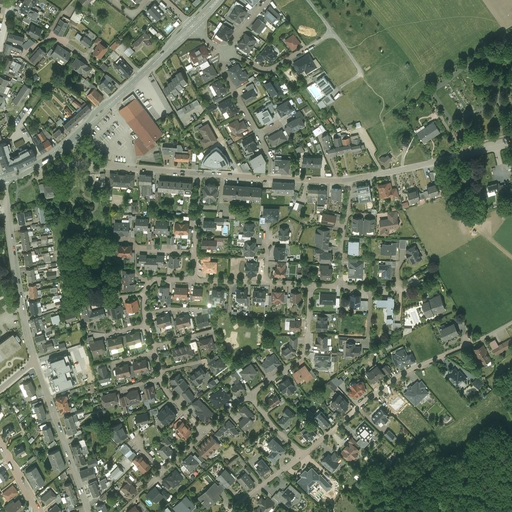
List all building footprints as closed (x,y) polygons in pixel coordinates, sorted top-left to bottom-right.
[(31,5),(24,1),(23,2),(19,0),(16,5),(20,7),(19,8),(31,15),(32,14),(36,16),(38,13),(33,10),(33,11),(29,9),(31,5)] [(155,4),(152,6),(149,9),(146,12),(147,12),(148,14),(149,14),(155,21),(158,19),(161,16),(164,13),(157,7),(157,6),(155,4)] [(166,10),(160,4),(157,7),(164,13),(166,10)] [(242,9),(237,6),(233,11),(243,18),(247,12),(242,9)] [(280,16),(270,7),(267,10),(268,11),(264,14),(273,22),(276,19),(277,19),(280,16)] [(83,14),(74,10),(70,19),(78,24),(83,14)] [(243,18),(233,11),(230,16),(235,19),(240,23),(243,18)] [(39,20),(27,14),(26,18),(31,21),(37,24),(39,20)] [(155,21),(149,14),(147,17),(153,23),(155,21)] [(230,16),(227,14),(225,18),(232,23),(235,19),(230,16)] [(70,19),(63,16),(61,20),(68,23),(75,27),(78,24),(70,19)] [(97,24),(102,27),(104,23),(100,20),(101,18),(97,16),(96,19),(99,20),(97,24)] [(57,26),(65,29),(68,23),(61,20),(60,19),(57,26)] [(266,24),(258,19),(252,27),(259,33),(266,24)] [(223,24),(231,29),(233,25),(225,21),(223,24)] [(41,30),(32,24),(27,32),(31,34),(31,35),(37,38),(40,33),(41,30)] [(223,24),(220,29),(230,35),(233,30),(231,29),(223,24)] [(65,29),(57,26),(54,32),(61,36),(65,29)] [(151,26),(148,29),(154,35),(156,32),(151,26)] [(230,35),(220,29),(216,34),(224,39),(226,40),(230,35)] [(16,33),(9,31),(6,40),(14,42),(16,33)] [(88,33),(85,31),(83,35),(84,36),(80,41),(84,44),(83,44),(86,46),(87,46),(88,44),(89,44),(89,43),(91,41),(93,38),(92,37),(88,33)] [(24,35),(16,33),(14,42),(22,44),(24,35)] [(147,34),(137,42),(136,41),(132,45),(136,50),(143,44),(147,49),(152,44),(148,39),(150,38),(147,34)] [(224,39),(216,34),(214,37),(222,42),(224,39)] [(251,37),(246,34),(242,40),(252,47),(256,41),(251,37)] [(300,44),(293,35),(285,41),(292,50),(300,44)] [(30,39),(21,46),(26,50),(34,42),(30,39)] [(252,47),(242,40),(238,46),(240,47),(248,52),(252,47)] [(127,57),(134,52),(125,42),(120,45),(125,50),(123,52),(127,57)] [(11,46),(5,43),(3,52),(9,54),(10,50),(19,53),(20,50),(11,46)] [(106,49),(100,43),(94,51),(94,53),(96,55),(98,55),(100,56),(106,49)] [(70,54),(65,50),(64,50),(61,48),(61,47),(57,45),(54,50),(51,55),(58,60),(59,59),(64,62),(63,63),(64,64),(70,54)] [(45,53),(38,46),(33,52),(40,58),(45,53)] [(204,46),(193,52),(194,55),(191,57),(194,62),(197,61),(205,56),(208,54),(204,46)] [(274,51),(268,46),(261,54),(261,55),(265,57),(271,62),(274,59),(274,60),(274,59),(276,56),(272,53),(274,51)] [(40,58),(33,52),(28,58),(35,64),(40,58)] [(261,54),(260,54),(256,59),(261,62),(265,57),(261,55),(261,54)] [(315,67),(308,55),(294,64),(299,73),(306,68),(308,72),(315,67)] [(205,56),(197,61),(200,65),(207,61),(205,56)] [(16,63),(6,57),(1,66),(5,68),(6,66),(9,68),(13,70),(16,63)] [(86,65),(77,58),(71,66),(75,68),(74,68),(75,69),(86,76),(88,74),(83,70),(86,65)] [(132,71),(122,60),(116,67),(126,77),(132,71)] [(207,61),(200,65),(203,71),(203,70),(210,66),(207,61)] [(16,63),(13,70),(17,72),(21,65),(16,63)] [(91,69),(86,65),(83,70),(88,74),(91,69)] [(210,66),(203,70),(205,73),(202,75),(205,81),(217,75),(212,65),(210,66)] [(238,65),(228,70),(232,75),(241,70),(238,65)] [(9,68),(6,66),(5,68),(1,66),(0,69),(0,71),(12,77),(15,73),(8,70),(9,68)] [(241,70),(232,75),(237,85),(246,80),(241,70)] [(187,82),(181,72),(176,74),(177,76),(182,84),(187,82)] [(8,80),(0,76),(0,82),(5,86),(8,80)] [(182,84),(177,76),(172,79),(173,80),(178,89),(183,86),(182,84)] [(110,82),(106,78),(99,85),(108,93),(114,87),(114,86),(113,85),(113,84),(113,85),(110,82)] [(178,89),(173,80),(168,83),(169,85),(174,94),(179,91),(178,89)] [(226,92),(220,80),(212,85),(209,86),(212,90),(214,89),(218,96),(221,95),(226,92)] [(276,84),(275,85),(274,83),(272,84),(270,81),(265,84),(272,95),(277,92),(278,95),(283,92),(282,91),(279,87),(279,85),(277,86),(276,84)] [(334,90),(329,82),(320,88),(326,96),(334,90)] [(252,83),(246,87),(248,91),(252,89),(252,90),(255,88),(252,83)] [(289,91),(285,83),(279,87),(282,91),(284,90),(286,93),(289,91)] [(24,84),(12,102),(19,106),(31,89),(24,84)] [(174,94),(169,85),(163,88),(169,98),(175,96),(174,94)] [(95,90),(94,89),(93,89),(87,95),(96,105),(96,104),(102,98),(103,98),(95,90)] [(248,91),(242,95),(247,103),(256,97),(252,90),(252,89),(248,91)] [(119,111),(127,121),(138,136),(134,139),(136,155),(144,154),(155,145),(157,143),(155,140),(163,134),(133,94),(123,102),(126,106),(119,111)] [(230,98),(218,105),(222,112),(226,110),(230,116),(237,112),(230,98)] [(197,99),(192,102),(195,108),(200,105),(197,99)] [(288,101),(276,107),(281,116),(286,113),(288,112),(293,109),(289,101),(288,101)] [(192,102),(187,105),(190,111),(195,108),(192,102)] [(214,103),(206,107),(209,113),(217,108),(214,103)] [(264,110),(258,112),(262,124),(276,119),(273,111),(275,110),(272,103),(267,104),(268,109),(264,110)] [(87,105),(82,109),(86,113),(91,109),(87,105)] [(190,111),(187,105),(182,108),(185,114),(190,111)] [(182,108),(176,111),(180,117),(185,114),(182,108)] [(86,113),(82,109),(77,113),(81,117),(86,113)] [(304,117),(300,110),(295,113),(297,117),(299,116),(301,119),(304,117)] [(81,117),(77,113),(73,117),(77,122),(81,117)] [(299,116),(297,117),(297,118),(293,120),(298,128),(304,125),(301,119),(299,116)] [(73,117),(68,121),(72,126),(77,122),(73,117)] [(298,128),(293,120),(287,123),(288,126),(291,132),(298,128)] [(68,121),(63,125),(67,130),(72,126),(68,121)] [(239,124),(237,121),(229,125),(234,133),(235,135),(240,132),(247,128),(243,122),(239,124)] [(426,127),(425,127),(426,128),(418,133),(416,131),(420,137),(420,138),(421,139),(422,139),(424,142),(429,139),(429,138),(439,132),(440,133),(433,122),(426,127)] [(205,138),(213,134),(208,124),(203,127),(200,129),(205,138)] [(319,126),(312,130),(314,133),(316,136),(323,132),(319,126)] [(57,129),(55,127),(52,129),(54,132),(52,133),(57,139),(63,133),(59,128),(57,129)] [(281,131),(275,134),(268,138),(272,145),(281,140),(282,141),(286,139),(287,140),(290,138),(287,134),(285,136),(281,130),(281,131)] [(240,132),(235,135),(234,133),(231,134),(235,141),(243,136),(240,132)] [(328,133),(322,137),(324,148),(328,147),(332,146),(330,138),(331,138),(330,135),(328,133)] [(213,134),(205,138),(206,140),(202,142),(205,147),(217,140),(213,134)] [(48,140),(44,142),(43,140),(44,139),(42,135),(38,136),(47,150),(52,147),(48,140)] [(47,150),(38,136),(35,138),(38,143),(39,142),(40,144),(37,146),(41,153),(47,150)] [(251,136),(243,141),(246,147),(247,146),(248,149),(249,151),(252,150),(256,147),(254,142),(251,136)] [(346,138),(342,138),(343,146),(351,145),(350,137),(346,138)] [(409,143),(409,141),(409,140),(408,138),(407,137),(405,137),(404,137),(402,138),(402,140),(401,141),(402,143),(402,144),(404,145),(405,145),(407,145),(408,144),(409,143)] [(342,138),(334,140),(335,147),(343,146),(342,138)] [(23,139),(13,143),(15,147),(25,144),(23,139)] [(332,146),(328,147),(330,156),(332,156),(332,154),(337,153),(336,153),(335,147),(333,146),(332,146)] [(182,150),(177,150),(177,148),(174,147),(174,154),(173,158),(175,158),(175,159),(182,160),(182,153),(182,150)] [(182,153),(182,160),(189,160),(189,159),(190,159),(191,149),(188,149),(188,154),(182,153)] [(249,151),(248,149),(245,151),(246,153),(244,155),(246,158),(254,154),(252,150),(249,151)] [(32,150),(17,158),(20,166),(36,158),(32,150)] [(214,152),(205,157),(206,160),(209,164),(210,167),(220,161),(214,152)] [(15,154),(11,159),(12,162),(11,162),(11,164),(13,168),(20,166),(17,158),(15,154)] [(257,156),(251,159),(252,162),(255,167),(256,167),(256,170),(264,171),(264,166),(265,166),(265,161),(261,154),(257,156)] [(386,156),(382,156),(379,159),(386,166),(389,164),(389,160),(391,159),(391,158),(388,154),(387,155),(386,156)] [(312,157),(303,156),(303,165),(312,166),(312,157)] [(321,157),(312,157),(312,166),(321,166),(321,157)] [(3,168),(11,164),(11,162),(12,162),(11,159),(10,160),(1,164),(3,168)] [(118,174),(110,174),(110,184),(111,185),(116,185),(117,184),(121,184),(122,174),(118,174)] [(133,175),(126,175),(126,174),(122,174),(121,184),(125,185),(126,186),(132,186),(133,185),(133,175)] [(285,192),(285,182),(272,182),(272,192),(272,194),(285,194),(285,192)] [(285,182),(285,192),(294,192),(294,182),(285,182)] [(388,182),(386,182),(385,183),(382,184),(381,183),(379,183),(378,185),(378,186),(380,187),(381,193),(385,192),(386,195),(391,194),(391,197),(399,196),(397,189),(391,190),(389,183),(388,182)] [(215,184),(208,183),(208,185),(205,185),(204,198),(206,198),(210,200),(213,199),(216,199),(218,186),(215,186),(215,184)] [(495,190),(495,192),(505,190),(505,189),(504,185),(504,184),(497,186),(496,183),(488,186),(488,187),(487,188),(487,190),(489,190),(489,191),(495,190)] [(54,184),(44,186),(43,185),(43,184),(42,184),(41,184),(40,184),(40,185),(39,186),(40,192),(44,191),(45,196),(56,194),(54,184)] [(357,186),(359,201),(372,199),(369,184),(357,186)] [(238,186),(224,185),(223,198),(237,199),(238,186)] [(428,190),(423,192),(425,198),(434,195),(432,189),(433,189),(432,185),(427,187),(428,190)] [(251,187),(238,186),(237,199),(250,200),(251,187)] [(260,187),(251,187),(250,200),(250,201),(251,201),(251,200),(255,200),(255,201),(255,200),(259,201),(259,202),(260,202),(260,201),(261,201),(262,188),(260,188),(260,187)] [(318,187),(309,187),(308,194),(308,195),(315,195),(318,195),(318,187)] [(326,188),(318,187),(318,195),(318,201),(324,202),(326,198),(325,198),(326,188)] [(340,189),(332,188),(331,198),(334,198),(338,198),(340,198),(340,189)] [(423,192),(418,193),(417,189),(412,191),(413,195),(414,195),(416,200),(425,198),(423,192)] [(412,191),(407,192),(409,196),(407,197),(408,198),(409,198),(410,202),(416,200),(414,195),(413,195),(412,191)] [(44,205),(38,207),(40,223),(47,222),(44,205)] [(278,209),(264,209),(264,217),(266,217),(266,221),(270,221),(270,220),(278,221),(278,209)] [(390,220),(385,219),(380,220),(381,224),(380,225),(380,229),(381,229),(381,233),(386,234),(386,230),(388,229),(389,228),(394,227),(396,228),(399,224),(398,223),(397,217),(396,210),(388,211),(389,218),(390,218),(390,220)] [(23,212),(17,213),(18,224),(25,223),(24,219),(31,218),(30,212),(23,213),(23,212)] [(334,216),(323,213),(321,222),(326,223),(326,222),(334,224),(335,219),(336,216),(334,216)] [(215,221),(204,221),(203,229),(216,230),(216,224),(216,221),(215,221)] [(253,224),(245,223),(245,227),(244,227),(244,231),(245,231),(245,234),(251,235),(253,235),(253,231),(253,232),(253,228),(253,224)] [(288,228),(280,228),(280,232),(279,232),(279,236),(280,236),(279,239),(280,239),(287,239),(288,236),(289,236),(289,232),(288,232),(288,228)] [(326,229),(318,228),(317,245),(323,246),(328,246),(329,230),(329,229),(326,229)] [(26,230),(20,231),(21,237),(28,236),(27,232),(30,231),(30,229),(26,229),(26,230)] [(354,241),(350,241),(349,252),(354,253),(355,253),(358,253),(358,241),(355,241),(354,241)] [(250,242),(245,242),(244,255),(245,255),(254,255),(255,255),(255,242),(250,242)] [(391,244),(383,243),(383,251),(389,252),(389,253),(391,253),(391,247),(395,248),(395,243),(391,243),(391,244)] [(414,245),(406,250),(407,252),(406,253),(409,257),(410,257),(413,262),(421,258),(414,245)] [(281,247),(275,247),(275,258),(278,258),(284,258),(284,256),(284,251),(285,250),(285,248),(284,246),(282,246),(281,247)] [(30,252),(23,253),(24,259),(31,258),(30,254),(34,253),(33,251),(30,252)] [(328,253),(320,252),(320,254),(320,261),(328,262),(329,263),(331,263),(332,261),(332,259),(331,258),(331,254),(329,254),(328,253)] [(178,256),(170,256),(170,261),(169,266),(170,266),(178,267),(178,256)] [(210,262),(204,262),(203,272),(216,272),(217,262),(210,262)] [(285,262),(278,262),(277,268),(276,268),(275,270),(274,271),(274,273),(275,274),(275,276),(285,277),(285,269),(285,262)] [(355,266),(350,266),(349,276),(360,277),(360,274),(362,274),(362,263),(357,262),(355,262),(355,266)] [(257,277),(257,264),(246,264),(245,277),(257,277)] [(385,265),(380,264),(379,271),(382,271),(382,277),(390,278),(390,265),(385,265)] [(33,268),(26,269),(27,275),(34,274),(33,270),(37,270),(36,267),(33,267),(33,268)] [(329,269),(321,269),(321,270),(321,278),(324,278),(325,279),(326,278),(331,278),(331,269),(329,269)] [(55,271),(46,272),(47,279),(56,278),(55,271)] [(34,274),(27,275),(28,281),(35,280),(35,281),(39,280),(38,274),(39,274),(39,273),(34,274)] [(35,284),(28,285),(29,291),(36,290),(35,286),(39,286),(38,283),(35,284)] [(168,287),(161,287),(160,291),(159,291),(159,294),(160,294),(160,298),(167,298),(167,295),(168,295),(168,294),(169,291),(167,291),(168,287)] [(202,289),(194,288),(193,295),(193,298),(201,298),(202,289)] [(219,290),(213,290),(212,295),(212,299),(213,299),(223,300),(224,290),(219,290)] [(247,291),(237,290),(237,298),(239,298),(239,301),(244,302),(246,302),(246,297),(247,291)] [(262,292),(259,291),(259,292),(253,291),(253,300),(257,300),(257,301),(261,302),(261,301),(264,301),(265,301),(265,295),(265,292),(262,292)] [(281,292),(275,292),(272,292),(272,296),(272,302),(275,302),(275,303),(281,303),(281,302),(283,302),(284,302),(284,294),(284,293),(281,293),(281,292)] [(301,293),(291,293),(291,298),(291,301),(300,302),(301,293)] [(321,293),(320,304),(338,304),(338,298),(337,298),(337,294),(321,293)] [(363,300),(360,300),(360,296),(350,295),(350,305),(359,305),(359,309),(363,309),(363,300)] [(439,296),(434,298),(434,300),(429,302),(428,302),(423,304),(427,316),(444,310),(439,296)] [(390,299),(377,299),(377,307),(379,307),(379,305),(387,305),(387,313),(393,313),(393,314),(393,313),(394,298),(390,297),(390,298),(390,299)] [(35,300),(28,302),(30,308),(37,307),(36,303),(39,302),(39,299),(35,300)] [(137,300),(126,303),(127,309),(128,312),(129,312),(139,309),(137,300)] [(89,303),(80,305),(84,321),(105,315),(103,309),(92,312),(89,303)] [(111,307),(111,311),(113,318),(115,319),(116,319),(117,317),(119,317),(120,318),(121,317),(122,316),(123,316),(120,305),(111,307)] [(74,311),(64,314),(66,322),(76,319),(74,311)] [(169,317),(169,314),(166,315),(166,314),(163,315),(165,325),(171,324),(169,317)] [(202,315),(197,316),(200,326),(209,323),(207,314),(202,315)] [(159,316),(157,317),(158,320),(159,327),(160,327),(165,325),(163,315),(159,316)] [(188,315),(185,315),(182,316),(184,326),(190,324),(189,318),(188,315)] [(182,316),(178,316),(178,317),(176,318),(177,320),(178,327),(179,327),(184,326),(182,316)] [(322,316),(318,316),(318,322),(317,322),(316,330),(327,330),(327,328),(328,328),(329,327),(329,325),(328,324),(327,324),(327,322),(327,320),(327,317),(322,316)] [(40,327),(37,318),(29,321),(33,332),(41,330),(40,327)] [(295,321),(290,321),(290,330),(294,330),(295,331),(297,331),(298,330),(300,330),(300,321),(295,321)] [(453,325),(441,330),(445,339),(457,334),(453,325)] [(138,332),(132,333),(135,343),(141,342),(141,341),(139,332),(138,332)] [(0,359),(0,360),(4,357),(6,356),(6,357),(10,354),(9,353),(11,352),(11,353),(15,350),(15,349),(16,348),(17,349),(20,346),(20,345),(21,345),(12,333),(0,342),(0,359)] [(132,333),(126,335),(129,344),(135,343),(132,333)] [(43,334),(35,337),(37,344),(44,341),(45,341),(43,334)] [(121,336),(115,338),(117,347),(123,346),(123,345),(121,337),(121,336)] [(327,337),(318,336),(318,341),(316,341),(316,344),(318,344),(318,346),(320,346),(327,346),(327,337)] [(115,338),(109,339),(109,340),(111,348),(111,349),(117,347),(115,338)] [(211,338),(199,341),(201,347),(206,346),(207,347),(208,347),(208,350),(214,348),(213,344),(211,338)] [(511,341),(511,339),(493,349),(495,353),(498,352),(499,353),(511,345),(511,341)] [(94,340),(90,342),(93,355),(100,353),(97,341),(94,342),(94,340)] [(103,340),(97,341),(100,353),(105,351),(103,340)] [(45,343),(44,341),(37,344),(40,352),(47,350),(45,343)] [(184,346),(187,357),(193,355),(191,349),(194,348),(195,350),(198,350),(196,341),(189,343),(190,345),(184,346)] [(352,344),(351,343),(350,343),(349,343),(349,344),(347,344),(346,355),(354,355),(354,354),(360,355),(361,347),(356,347),(354,347),(354,344),(352,344)] [(290,345),(282,351),(287,358),(296,352),(294,350),(296,348),(297,345),(290,344),(290,345)] [(187,357),(184,346),(172,349),(175,358),(180,356),(181,358),(187,357)] [(485,350),(483,346),(475,350),(479,358),(480,358),(483,364),(490,361),(485,350)] [(404,349),(399,351),(399,353),(392,356),(397,366),(398,366),(401,365),(405,363),(406,363),(408,362),(408,361),(409,361),(406,356),(407,356),(404,349)] [(66,353),(53,357),(55,364),(56,363),(58,369),(64,368),(62,364),(69,361),(66,353)] [(415,361),(412,354),(407,356),(406,356),(409,361),(410,363),(415,361)] [(330,357),(315,356),(315,359),(315,362),(319,362),(319,364),(315,364),(315,368),(316,368),(316,369),(328,370),(328,368),(330,368),(330,364),(327,364),(327,361),(330,361),(330,357)] [(270,357),(268,357),(267,358),(267,359),(267,360),(264,362),(265,363),(270,370),(270,371),(280,364),(275,357),(272,359),(270,357)] [(208,364),(214,373),(220,368),(221,370),(225,367),(219,358),(216,361),(215,359),(208,364)] [(146,360),(140,361),(142,371),(148,370),(146,362),(146,360)] [(140,361),(133,363),(134,365),(136,373),(136,372),(142,371),(140,361)] [(270,370),(265,363),(261,365),(267,372),(270,370)] [(128,364),(122,366),(124,376),(130,374),(128,366),(128,364)] [(243,370),(241,372),(243,376),(245,379),(248,377),(249,378),(251,379),(252,379),(253,377),(253,375),(256,373),(250,365),(243,370)] [(391,371),(386,365),(382,368),(387,374),(391,371)] [(100,374),(102,382),(110,380),(108,372),(107,372),(106,366),(99,368),(100,374)] [(122,366),(116,367),(116,369),(118,377),(119,377),(124,376),(122,366)] [(309,372),(305,366),(301,368),(301,367),(299,369),(300,370),(293,374),(298,381),(304,377),(307,381),(312,377),(309,372)] [(377,366),(369,372),(368,371),(366,373),(369,376),(369,378),(370,380),(372,380),(374,383),(378,379),(379,381),(381,379),(380,378),(384,374),(377,366)] [(201,368),(190,375),(197,384),(202,380),(201,378),(206,374),(201,368)] [(459,375),(454,370),(447,376),(457,388),(457,387),(462,383),(466,380),(461,374),(459,375)] [(69,373),(55,377),(59,389),(65,387),(64,383),(71,381),(69,373)] [(179,374),(170,380),(173,385),(175,388),(175,387),(179,392),(188,386),(179,374)] [(244,389),(237,379),(234,381),(237,385),(232,388),(234,391),(236,391),(238,394),(244,389)] [(338,379),(333,383),(337,387),(342,383),(338,379)] [(30,380),(22,384),(25,390),(33,386),(30,380)] [(213,380),(208,384),(211,389),(217,384),(213,380)] [(288,383),(286,380),(282,382),(283,383),(279,386),(281,389),(280,389),(281,391),(281,390),(283,392),(286,390),(289,394),(293,390),(295,389),(295,388),(291,382),(290,381),(288,383)] [(299,388),(294,380),(291,382),(295,388),(295,389),(296,390),(299,388)] [(483,385),(477,380),(473,385),(478,390),(483,385)] [(417,385),(416,384),(404,394),(415,406),(428,394),(424,390),(426,387),(421,381),(417,385)] [(333,382),(329,386),(329,387),(333,391),(337,387),(333,383),(333,382)] [(358,384),(357,385),(355,383),(352,384),(351,386),(352,388),(351,389),(349,393),(356,398),(358,395),(359,394),(361,393),(362,392),(365,391),(362,382),(358,384)] [(33,386),(25,390),(28,395),(36,391),(33,386)] [(153,386),(144,388),(146,394),(147,398),(148,397),(155,396),(153,386)] [(188,389),(182,394),(188,402),(194,397),(188,389)] [(221,389),(215,393),(215,396),(211,398),(215,404),(216,406),(218,407),(221,405),(220,405),(227,400),(228,399),(224,394),(221,389)] [(137,390),(130,392),(130,393),(127,394),(128,395),(130,404),(136,403),(135,400),(140,399),(137,390)] [(116,393),(102,396),(105,404),(110,403),(112,404),(118,402),(119,407),(123,406),(122,403),(121,403),(119,397),(120,397),(119,393),(116,394),(116,393)] [(65,395),(55,398),(58,405),(67,402),(66,398),(68,398),(67,395),(65,395)] [(279,400),(276,395),(268,400),(273,407),(278,403),(280,401),(279,400)] [(345,401),(340,395),(336,398),(336,400),(334,403),(337,407),(336,408),(338,410),(339,410),(340,410),(342,412),(348,406),(345,403),(345,401)] [(199,399),(192,404),(196,407),(202,403),(199,399)] [(67,402),(58,405),(60,412),(69,409),(71,408),(70,405),(68,406),(67,402)] [(36,412),(44,409),(42,403),(39,405),(34,406),(36,412)] [(207,408),(202,403),(196,407),(199,412),(197,414),(202,419),(203,419),(203,420),(204,420),(205,420),(206,420),(207,419),(211,415),(206,409),(207,408)] [(163,418),(172,410),(167,405),(158,414),(163,418)] [(245,407),(239,412),(243,416),(248,411),(245,407)] [(44,409),(36,412),(38,418),(46,415),(44,409)] [(295,416),(287,409),(283,414),(285,416),(281,421),(287,426),(295,416)] [(381,409),(371,419),(378,425),(381,421),(384,424),(388,419),(386,417),(387,415),(381,409)] [(167,423),(176,415),(172,410),(163,418),(167,423)] [(245,418),(239,423),(242,427),(243,426),(245,429),(249,424),(250,425),(253,422),(249,418),(252,415),(248,411),(243,416),(245,418)] [(307,414),(305,416),(311,420),(314,415),(309,411),(307,414)] [(319,413),(314,418),(319,423),(326,417),(321,412),(319,413)] [(147,413),(136,416),(138,424),(140,423),(142,426),(147,423),(146,422),(149,421),(147,413)] [(71,415),(65,417),(67,424),(74,422),(77,421),(76,417),(75,418),(74,415),(71,415)] [(326,417),(319,423),(319,424),(324,429),(331,422),(328,419),(326,417)] [(180,419),(174,424),(177,428),(183,422),(180,419)] [(234,427),(229,421),(225,425),(224,425),(224,426),(220,430),(224,434),(225,435),(228,432),(230,432),(235,437),(239,434),(233,427),(234,427)] [(74,422),(67,424),(68,427),(65,428),(67,434),(76,431),(74,422)] [(183,422),(177,428),(177,431),(178,431),(177,436),(183,437),(184,436),(185,437),(191,431),(183,422)] [(120,423),(111,428),(112,430),(111,432),(113,435),(124,429),(123,426),(121,426),(120,423)] [(365,424),(356,433),(361,438),(364,441),(364,442),(365,441),(366,440),(373,433),(374,432),(373,432),(365,424)] [(10,425),(2,430),(6,437),(14,432),(10,425)] [(47,427),(42,429),(44,435),(52,432),(50,426),(47,427)] [(311,428),(303,435),(304,437),(303,437),(306,441),(307,440),(308,441),(311,439),(313,437),(316,434),(311,428)] [(124,429),(113,435),(114,438),(116,438),(117,441),(126,436),(125,434),(126,432),(124,429)] [(220,430),(215,435),(219,439),(224,434),(220,430)] [(395,437),(389,430),(384,434),(391,441),(395,437)] [(52,432),(44,435),(46,441),(54,438),(52,432)] [(172,443),(166,436),(161,441),(164,445),(165,444),(168,446),(172,443)] [(219,445),(211,436),(207,440),(215,449),(219,445)] [(357,443),(352,438),(348,442),(351,444),(355,448),(359,445),(357,443)] [(364,441),(361,438),(357,443),(359,445),(363,449),(369,443),(366,440),(365,441),(364,442),(364,441)] [(273,439),(267,445),(268,445),(270,447),(274,450),(279,445),(273,439)] [(215,449),(207,440),(198,448),(206,457),(210,454),(212,455),(214,453),(213,451),(215,449)] [(79,443),(71,446),(73,453),(82,450),(81,447),(79,443)] [(126,444),(120,449),(122,452),(128,446),(126,444)] [(164,445),(159,450),(161,452),(160,454),(162,455),(163,455),(165,457),(172,451),(168,446),(165,444),(164,445)] [(355,448),(351,444),(348,447),(348,446),(344,450),(345,450),(343,453),(350,460),(352,457),(353,458),(356,454),(358,451),(355,448)] [(279,445),(274,450),(270,447),(270,448),(269,450),(269,452),(270,454),(268,457),(273,462),(285,451),(279,445)] [(22,446),(14,450),(17,456),(21,454),(25,452),(22,446)] [(128,446),(122,452),(125,454),(131,449),(128,446)] [(82,450),(73,453),(77,465),(84,462),(82,454),(88,452),(87,448),(82,450)] [(58,449),(48,453),(54,471),(65,467),(58,449)] [(134,451),(128,457),(132,462),(134,460),(134,459),(136,457),(138,456),(134,451)] [(195,459),(191,455),(183,462),(184,464),(181,467),(184,470),(187,467),(190,471),(198,463),(195,459)] [(334,461),(328,455),(326,457),(325,456),(322,459),(323,460),(321,462),(331,472),(336,467),(334,466),(337,463),(341,458),(338,456),(334,461)] [(150,466),(141,457),(138,459),(136,457),(134,459),(134,460),(139,465),(138,466),(138,467),(140,469),(141,469),(141,468),(144,472),(150,466)] [(262,460),(258,463),(260,466),(257,469),(262,475),(269,469),(262,460)] [(117,465),(110,472),(113,476),(120,469),(117,465)] [(44,483),(35,467),(26,472),(35,488),(44,483)] [(93,467),(80,471),(83,481),(96,476),(93,467)] [(120,469),(113,476),(116,479),(124,472),(120,469)] [(234,480),(225,469),(221,473),(222,474),(220,476),(223,480),(222,481),(227,486),(234,480)] [(312,469),(308,473),(306,472),(301,477),(303,478),(298,482),(308,492),(312,488),(313,489),(319,483),(322,480),(312,469)] [(166,479),(172,485),(173,487),(176,485),(177,484),(179,483),(179,482),(183,478),(176,470),(166,479)] [(254,484),(245,473),(238,479),(246,490),(254,484)] [(172,485),(166,479),(166,478),(162,481),(168,488),(172,485)] [(329,485),(323,479),(322,480),(319,483),(324,489),(329,485)] [(96,480),(89,484),(91,490),(102,485),(101,485),(101,483),(98,485),(96,480)] [(12,482),(2,490),(7,496),(11,493),(11,494),(12,493),(11,493),(17,488),(12,482)] [(127,483),(120,490),(124,494),(126,492),(129,496),(136,489),(130,483),(129,482),(127,483)] [(71,483),(64,485),(66,491),(67,493),(68,495),(74,492),(71,483)] [(224,489),(220,484),(215,488),(217,489),(220,493),(224,489)] [(290,484),(287,488),(287,489),(283,493),(279,490),(277,494),(276,493),(273,496),(280,502),(281,501),(289,508),(292,506),(291,500),(294,496),(300,497),(301,494),(290,484)] [(102,485),(91,490),(93,496),(101,493),(100,489),(101,489),(103,488),(102,485)] [(211,486),(205,491),(206,491),(200,496),(209,506),(214,502),(213,501),(219,495),(214,489),(211,486)] [(161,493),(155,487),(152,490),(150,492),(147,495),(150,498),(151,497),(155,500),(158,498),(159,499),(163,496),(163,495),(161,493)] [(50,490),(47,493),(48,494),(45,496),(44,495),(40,499),(46,505),(51,501),(50,500),(52,498),(53,499),(54,498),(56,496),(50,490)] [(169,496),(164,490),(161,493),(163,495),(163,496),(166,499),(169,496)] [(74,492),(68,495),(71,503),(73,503),(77,501),(74,492)] [(15,498),(8,505),(10,507),(10,506),(11,507),(11,508),(13,508),(12,509),(13,511),(17,508),(16,506),(18,504),(20,505),(24,502),(18,495),(15,498)] [(71,503),(68,495),(64,496),(68,508),(74,506),(73,503),(71,503)] [(13,496),(4,503),(7,506),(8,505),(15,498),(13,496)] [(186,496),(176,505),(180,510),(182,511),(183,511),(189,507),(191,509),(195,506),(186,496)] [(266,502),(262,498),(258,502),(261,505),(257,510),(257,509),(256,509),(255,510),(254,511),(253,511),(266,511),(271,507),(266,502)] [(102,504),(97,506),(99,511),(107,509),(105,503),(102,504)]
